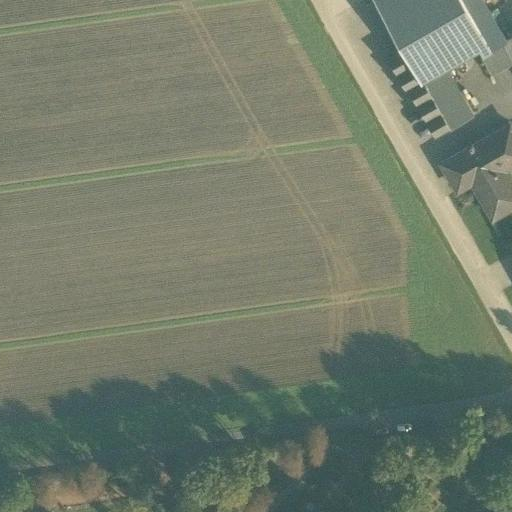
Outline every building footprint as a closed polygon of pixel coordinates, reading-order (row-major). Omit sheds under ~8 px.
[(479,46),(482,53),(494,46),(466,0),(375,0),(403,47),(421,79),(446,65),(479,46)] [(485,0),(466,0),(494,46),(495,48),(503,43),(504,42),(503,39),(507,36),(485,0)] [(511,33),(507,36),(503,39),(504,42),(511,55),(511,33)] [(493,73),(511,61),(511,57),(503,43),(495,48),(482,54),(493,73)] [(437,134),(449,127),(421,79),(403,47),(389,55),(408,87),(410,86),(437,134)] [(454,79),(446,65),(421,79),(449,127),(473,113),(460,90),(454,94),(448,83),(454,79)] [(467,172),(494,218),(511,207),(511,185),(503,171),(511,165),(511,121),(476,143),(473,139),(468,142),(470,146),(439,163),(450,182),(467,172)] [(511,165),(503,171),(511,185),(511,165)]
